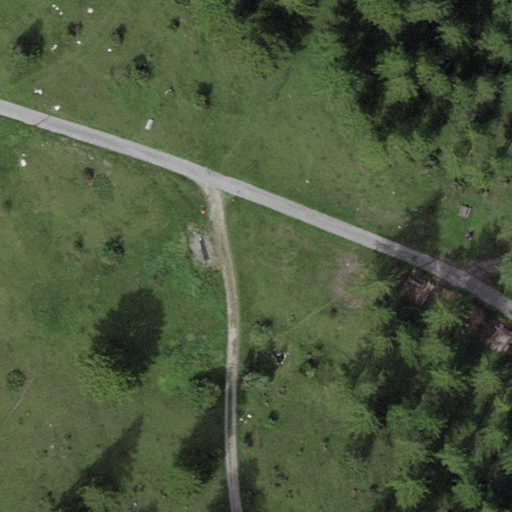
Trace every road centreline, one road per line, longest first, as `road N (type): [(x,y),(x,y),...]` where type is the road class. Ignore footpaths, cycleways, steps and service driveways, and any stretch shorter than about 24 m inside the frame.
road 1 (unclassified): [(0,107),(211,177),(455,276),(511,310)]
road 2 (track): [(211,177),(233,311),(236,511)]
